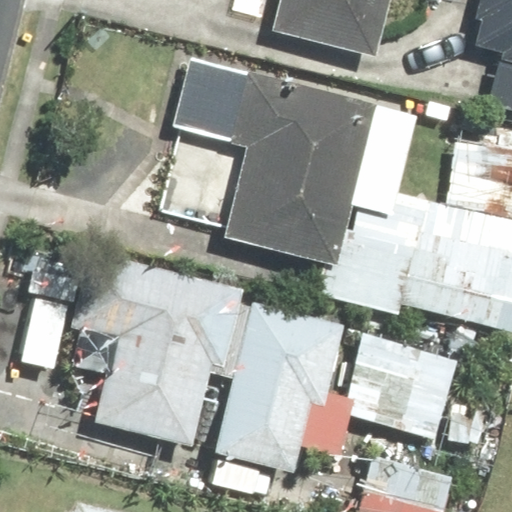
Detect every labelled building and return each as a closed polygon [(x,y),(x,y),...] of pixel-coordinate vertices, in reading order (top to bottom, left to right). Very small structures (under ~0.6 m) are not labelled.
[(376,0),(267,0),(259,36),(360,62),(376,0)] [(511,0),(471,0),(461,49),(480,53),(467,111),(511,120),(511,0)] [(393,117),(199,69),(162,219),(211,231),(208,244),(323,273),(338,213),(367,220),(393,117)] [(386,323),(389,310),(510,337),(511,330),(511,223),(392,196),(384,228),(345,219),(331,280),(310,276),(303,304),(386,323)] [(111,329),(90,414),(182,436),(202,356),(215,359),(234,282),(78,243),(60,317),(111,329)] [(247,292),(209,442),(289,462),(306,395),(319,398),(340,315),(247,292)] [(446,511),(453,479),(381,465),(371,511),(446,511)]
